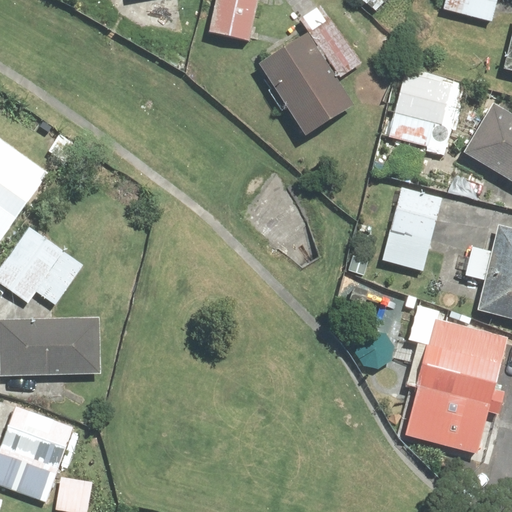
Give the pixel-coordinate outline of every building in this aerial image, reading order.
[(215,0),(208,35),(250,44),(260,0),(215,0)] [(498,0),(443,0),(440,13),(493,25),(498,0)] [(511,34),(503,71),(511,72),(511,34)] [(308,36),(259,67),(306,140),(355,109),(308,36)] [(453,77),(404,68),(391,138),(440,147),(453,77)] [(511,116),(492,105),(463,155),(511,183),(511,116)] [(44,129),(23,115),(10,133),(31,147),(44,129)] [(39,192),(0,164),(0,244),(1,245),(39,192)] [(443,198),(399,189),(383,263),(426,272),(443,198)] [(511,230),(497,227),(476,313),(511,321),(511,230)] [(37,293),(56,307),(84,267),(29,228),(0,269),(0,282),(30,304),(37,293)] [(433,321),(402,437),(476,457),(507,340),(433,321)] [(0,323),(0,331),(1,379),(100,377),(99,322),(0,323)] [(72,432),(16,410),(0,450),(0,488),(43,505),(72,432)] [(96,445),(71,442),(66,481),(92,484),(96,445)]
